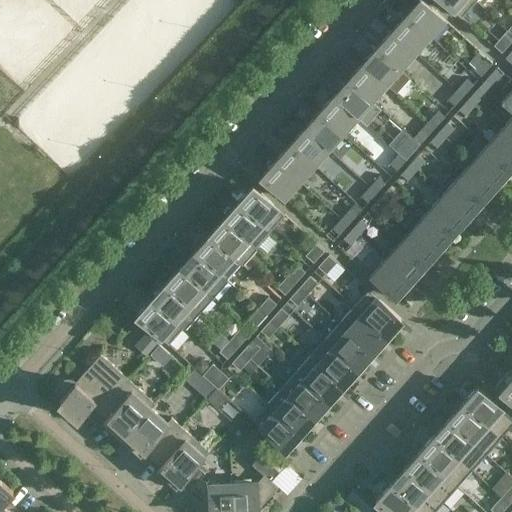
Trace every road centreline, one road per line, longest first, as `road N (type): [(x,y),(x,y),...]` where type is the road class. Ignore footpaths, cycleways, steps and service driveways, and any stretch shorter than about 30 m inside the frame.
road 1 (residential): [(10,388),(365,0)]
road 2 (residential): [(294,511),(424,364),(472,335),(511,291)]
road 3 (residential): [(147,511),(10,388)]
